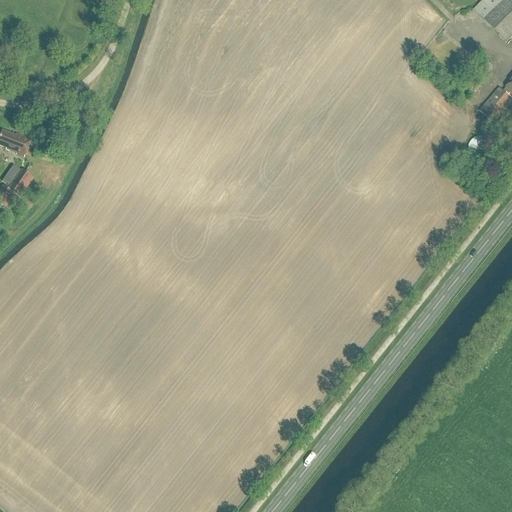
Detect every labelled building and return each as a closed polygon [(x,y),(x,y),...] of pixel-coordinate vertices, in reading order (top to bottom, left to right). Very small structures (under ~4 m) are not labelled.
[(511,0),(485,0),(474,12),(484,22),(507,46),(511,40),(511,0)] [(487,63),(469,88),(475,93),(494,68),(487,63)] [(511,82),(504,93),(499,89),(479,112),(495,125),(511,104),(511,82)] [(2,132),(0,138),(0,147),(6,150),(6,151),(17,155),(16,156),(24,159),(31,141),(17,136),(16,138),(2,132)] [(469,148),(469,150),(469,152),(469,155),(470,157),(472,159),(473,160),(475,161),(477,162),(479,163),(482,163),(484,163),(486,162),(488,161),(490,160),(492,159),(493,157),(494,155),(494,152),(495,150),(494,148),(494,146),(493,144),(492,142),(490,140),(488,139),(486,138),(484,137),(482,137),(479,137),(477,138),(475,139),(473,140),(472,142),(470,144),(469,146),(469,148)] [(22,171),(9,189),(21,197),(34,179),(22,171)] [(3,187),(0,191),(0,205),(5,209),(15,195),(3,187)]
